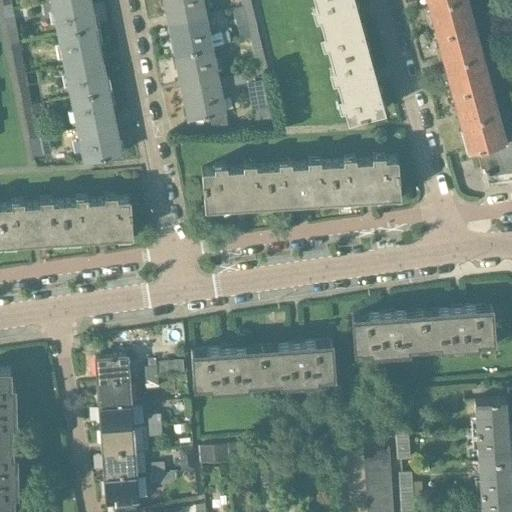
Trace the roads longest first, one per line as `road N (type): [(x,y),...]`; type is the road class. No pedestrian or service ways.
road 1 (residential): [(183,291),(123,0)]
road 2 (residential): [(183,291),(454,252)]
road 3 (residential): [(454,252),(384,0)]
road 4 (residential): [(86,511),(53,310)]
road 5 (residential): [(53,310),(183,291)]
